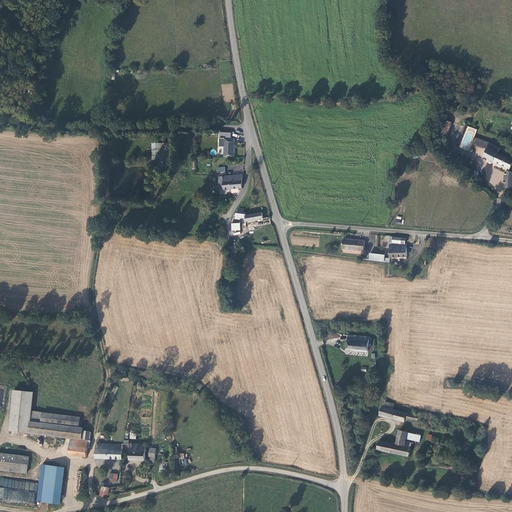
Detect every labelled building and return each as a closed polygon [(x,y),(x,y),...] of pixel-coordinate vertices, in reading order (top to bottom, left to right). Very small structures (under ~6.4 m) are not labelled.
[(447,99),(441,119),(448,121),(455,101),(447,99)] [(444,121),(439,136),(450,139),(454,124),(444,121)] [(225,148),(225,158),(235,158),(235,140),(232,139),(233,134),(222,133),(221,147),(225,148)] [(491,145),(476,140),(475,142),(474,145),(479,148),(488,152),(491,145)] [(165,143),(151,142),(151,160),(164,161),(165,143)] [(166,144),(166,158),(176,158),(176,144),(166,144)] [(511,159),(500,155),(502,150),(501,149),(491,145),(488,152),(486,157),(511,169),(511,159)] [(411,151),(413,159),(424,156),(422,148),(411,151)] [(237,179),(243,179),(243,176),(223,178),(224,182),(219,183),(220,191),(227,191),(227,186),(228,185),(228,182),(238,181),(237,179)] [(227,191),(243,190),(243,179),(237,179),(238,181),(228,182),(228,185),(227,186),(227,191)] [(236,217),(235,221),(242,222),(242,221),(248,222),(249,226),(265,222),(263,215),(248,218),(248,216),(245,215),(245,211),(240,211),(239,214),(237,214),(237,217),(236,217)] [(367,242),(351,241),(351,251),(366,251),(367,242)] [(408,259),(407,250),(390,250),(390,259),(408,259)] [(371,339),(357,337),(356,342),(355,352),(370,353),(371,339)] [(348,351),(355,352),(356,342),(349,342),(348,351)] [(35,393),(16,390),(11,431),(29,433),(32,412),(35,393)] [(387,402),(385,407),(395,410),(397,405),(387,402)] [(407,420),(419,423),(420,418),(398,411),(395,410),(385,407),(384,407),(382,416),(405,423),(407,420)] [(79,429),(80,418),(32,412),(31,422),(79,429)] [(79,429),(31,422),(29,433),(73,439),(83,440),(84,432),(85,430),(79,429)] [(88,458),(90,433),(84,432),(83,440),(73,439),(71,454),(71,456),(88,458)] [(381,442),(379,451),(410,458),(413,443),(407,442),(409,434),(409,433),(401,432),(398,445),(393,444),(381,442)] [(409,434),(407,442),(413,443),(420,444),(422,437),(409,434)] [(97,459),(124,460),(124,451),(123,451),(123,446),(98,444),(97,444),(97,459)] [(146,460),(147,446),(133,445),(132,460),(147,461),(147,460),(146,460)] [(30,456),(0,453),(0,469),(28,473),(30,456)] [(159,470),(166,471),(167,462),(160,462),(159,470)] [(49,466),(44,504),(63,506),(68,469),(49,466)] [(119,475),(111,474),(109,481),(118,482),(119,475)] [(34,482),(0,478),(0,487),(33,491),(34,482)] [(0,488),(0,500),(34,503),(35,491),(0,488)] [(109,499),(111,489),(107,489),(104,488),(103,488),(102,498),(109,499)]
